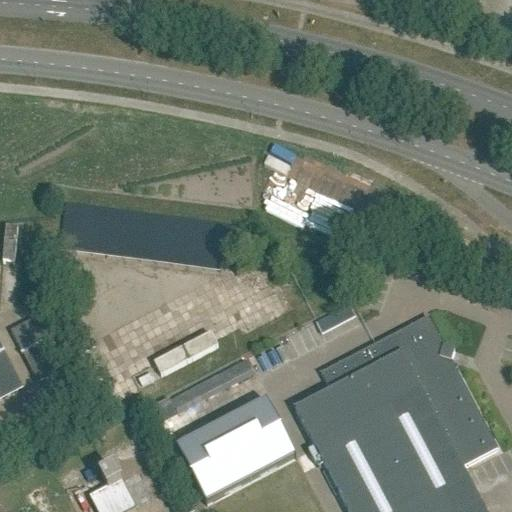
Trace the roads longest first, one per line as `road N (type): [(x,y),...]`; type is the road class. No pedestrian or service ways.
road 1 (secondary): [(511,111),(300,44),(146,16),(0,3)]
road 2 (secondary): [(0,60),(145,76),(260,100),(444,156)]
